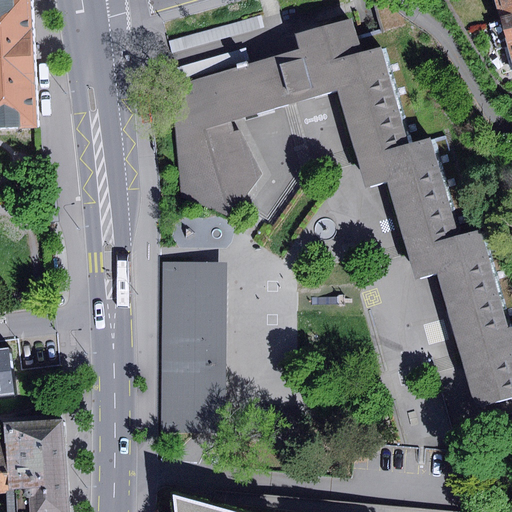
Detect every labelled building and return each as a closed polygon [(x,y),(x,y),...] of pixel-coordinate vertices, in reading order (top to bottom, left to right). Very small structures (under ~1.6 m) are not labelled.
[(0,0),(0,127),(39,125),(31,0),(0,0)] [(511,0),(493,0),(511,72),(511,0)] [(299,49),(174,88),(185,198),(233,218),(265,176),(242,131),(236,132),(233,123),(336,91),(366,188),(386,182),(415,280),(436,273),(475,408),(511,398),(511,327),(509,328),(481,230),(459,235),(431,138),(409,143),(382,48),(364,52),(352,19),(295,34),(299,49)] [(245,48),(176,67),(180,80),(249,61),(245,48)] [(149,93),(139,94),(142,122),(151,121),(149,93)] [(56,186),(44,187),(45,222),(58,222),(56,186)] [(223,434),(225,262),(159,261),(158,433),(223,434)] [(58,334),(18,339),(22,370),(62,366),(58,334)] [(0,349),(0,394),(14,393),(8,349),(0,349)] [(67,511),(62,420),(3,423),(4,443),(0,443),(0,493),(6,493),(6,511),(67,511)] [(237,511),(172,496),(173,511),(237,511)]
